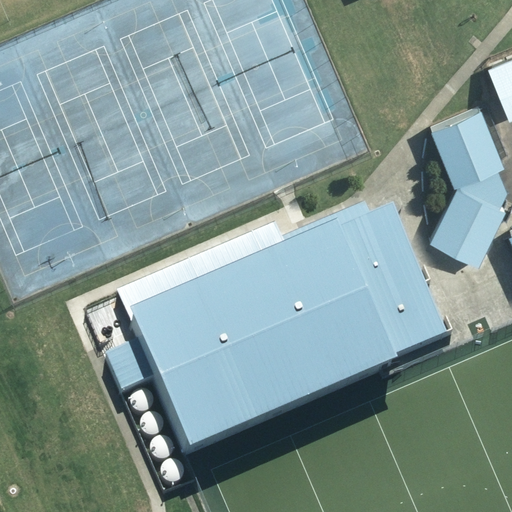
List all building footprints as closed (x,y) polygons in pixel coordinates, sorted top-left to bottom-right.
[(511,50),(489,60),(509,109),(511,108),(511,50)] [(485,103),(433,125),(457,182),(502,164),(509,161),(485,103)] [(502,164),(457,182),(503,203),(511,186),(502,164)] [(503,203),(457,182),(432,238),(482,261),(508,205),(503,203)] [(370,214),(366,204),(279,241),(277,237),(273,226),(119,292),(125,305),(139,337),(105,352),(122,390),(155,375),(190,455),(396,367),(391,353),(441,332),(387,207),(370,214)]
